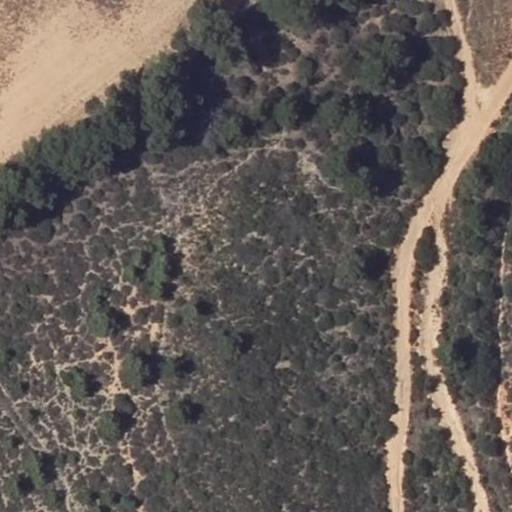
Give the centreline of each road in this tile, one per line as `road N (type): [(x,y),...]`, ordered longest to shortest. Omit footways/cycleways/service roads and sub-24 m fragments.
road 1 (track): [(469,106),(394,450),(399,511)]
road 2 (track): [(488,511),(429,313)]
